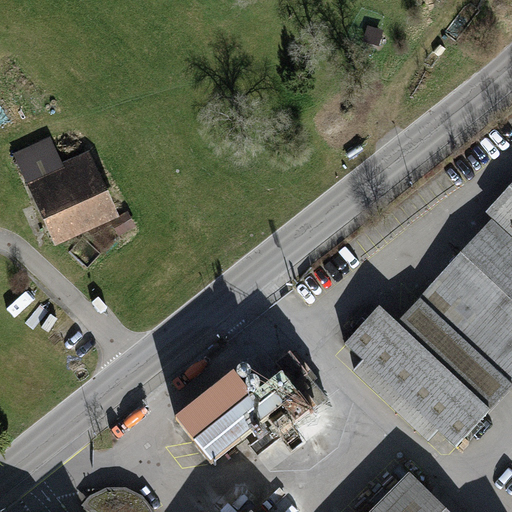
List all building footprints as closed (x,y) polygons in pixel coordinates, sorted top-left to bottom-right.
[(85,151),(22,179),(50,242),(113,214),(85,151)] [(375,306),(339,343),(450,448),(511,379),(511,179),(484,209),(491,216),(393,322),(375,306)] [(253,397),(196,443),(214,466),(288,408),(299,422),(327,400),(291,354),(277,365),(284,373),(253,397)] [(232,371),(175,417),(196,443),(253,397),(232,371)] [(243,511),(242,510),(239,511),(431,511),(396,479),(364,511),(243,511)] [(91,496),(83,508),(88,511),(151,511),(147,502),(129,490),(105,489),(91,496)]
